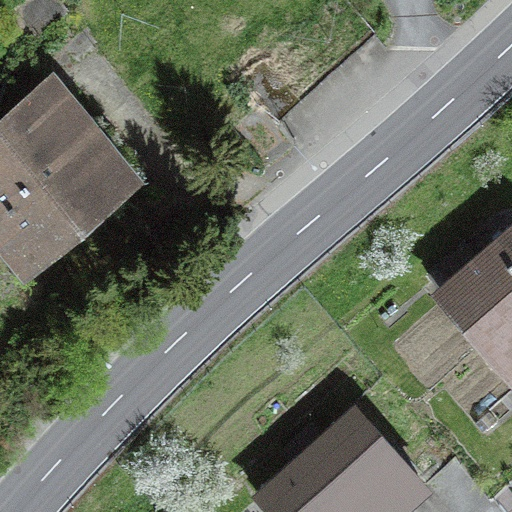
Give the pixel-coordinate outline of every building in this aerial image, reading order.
[(55,0),(66,13),(82,0),(55,0)] [(287,0),(193,0),(231,46),(287,0)] [(240,76),(280,121),(362,48),(322,3),(240,76)] [(228,128),(262,171),(295,145),(262,102),(228,128)] [(106,176),(47,105),(0,145),(0,207),(29,241),(106,176)] [(511,231),(443,291),(470,322),(488,306),(509,330),(499,339),(511,354),(511,231)] [(356,408),(259,495),(274,511),(382,511),(420,479),(356,408)]
